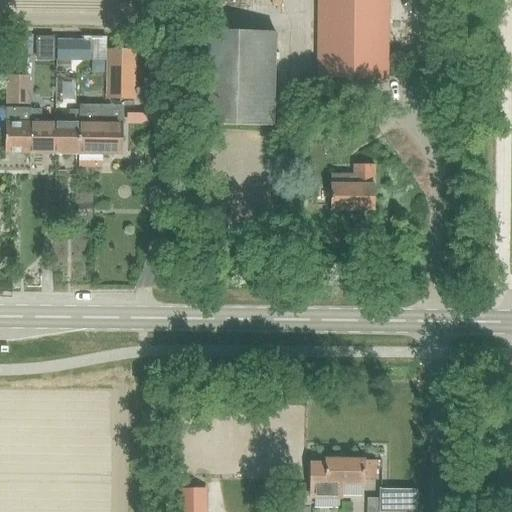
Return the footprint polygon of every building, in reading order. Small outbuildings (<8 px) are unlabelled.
[(387,79),(387,0),(318,0),(317,78),(387,79)] [(200,31),(198,125),(274,127),(276,33),(200,31)] [(57,40),(56,61),(83,61),(83,41),(57,40)] [(107,50),(106,99),(134,99),(134,51),(107,50)] [(26,105),(27,77),(27,54),(7,54),(6,104),(26,105)] [(53,93),(64,93),(64,71),(53,72),(53,93)] [(121,106),(104,106),(79,106),(79,110),(78,154),(121,155),(121,106)] [(30,154),(30,110),(30,108),(5,108),(4,153),(30,154)] [(54,154),(54,124),(42,123),(40,110),(30,110),(30,154),(54,154)] [(78,154),(79,110),(69,110),(67,124),(54,124),(54,154),(78,154)] [(330,210),(373,210),(374,166),(354,165),(354,175),(331,175),(330,210)] [(127,226),(127,199),(100,199),(101,226),(127,226)] [(363,460),(324,460),(324,464),(310,464),(310,498),(341,498),(341,485),(363,485),(363,480),(375,480),(375,460),(363,460)] [(416,511),(416,489),(380,489),(380,511),(416,511)] [(178,491),(178,511),(203,511),(203,491),(178,491)]
